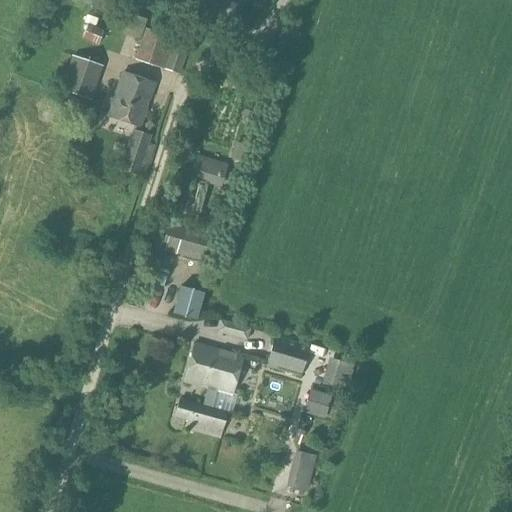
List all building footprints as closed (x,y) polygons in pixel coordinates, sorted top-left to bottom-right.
[(140,38),(146,20),(130,14),(124,33),(140,38)] [(160,69),(170,38),(145,29),(135,60),(160,69)] [(178,75),(186,50),(170,45),(162,70),(178,75)] [(90,100),(102,66),(73,56),(61,90),(90,100)] [(140,127),(154,84),(122,74),(108,115),(140,127)] [(143,177),(153,146),(148,144),(150,136),(133,131),(121,170),(143,177)] [(221,166),(192,158),(187,177),(215,185),(221,166)] [(206,190),(189,186),(182,211),(199,216),(206,190)] [(203,255),(208,237),(170,226),(165,244),(203,255)] [(180,287),(173,310),(196,316),(202,293),(180,287)] [(246,337),(248,329),(220,322),(217,330),(246,337)] [(300,377),(309,348),(276,338),(267,367),(300,377)] [(231,395),(241,356),(194,343),(183,381),(208,388),(202,408),(180,401),(175,417),(188,420),(185,429),(218,439),(226,415),(210,410),(216,390),(231,395)] [(343,392),(353,364),(338,359),(329,387),(343,392)] [(309,388),(306,400),(328,407),(331,395),(309,388)] [(314,460),(294,455),(287,488),(306,493),(314,460)]
